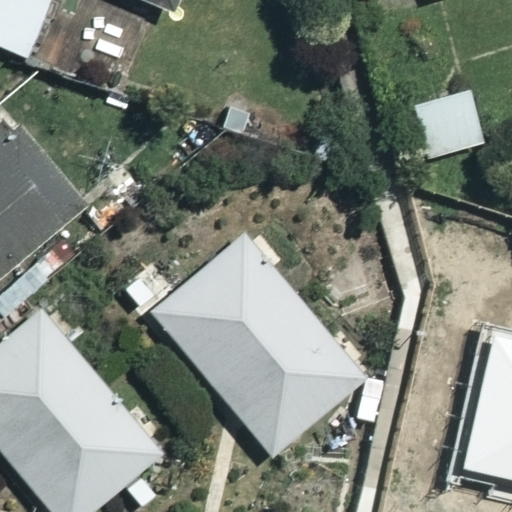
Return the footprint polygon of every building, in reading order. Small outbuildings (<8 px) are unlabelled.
[(43,0),(0,0),(0,46),(18,55),(43,0)] [(133,47),(91,37),(80,82),(122,92),(133,47)] [(475,140),(461,85),(407,99),(421,154),(475,140)] [(0,251),(67,190),(5,122),(0,126),(0,251)] [(355,375),(238,233),(146,308),(263,451),(355,375)] [(77,511),(153,448),(33,306),(0,333),(0,452),(50,511),(77,511)]
